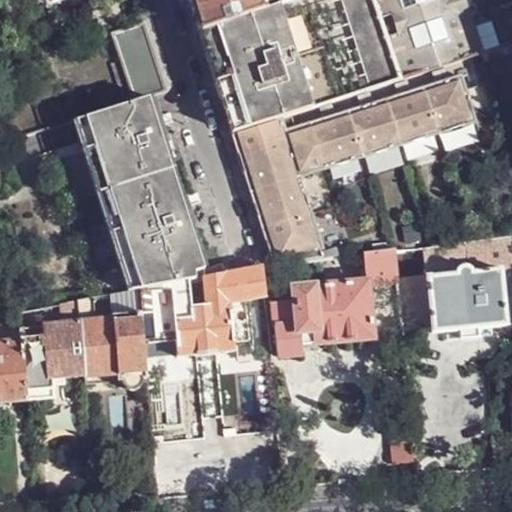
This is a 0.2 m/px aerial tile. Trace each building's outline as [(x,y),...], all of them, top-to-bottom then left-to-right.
[(259,0),(190,0),(201,31),(263,10),(259,0)] [(201,31),(233,134),(402,79),(375,0),(292,0),(291,1),(275,6),(263,10),(201,31)] [(259,0),(263,10),(275,6),(273,0),(259,0)] [(511,0),(375,0),(402,79),(458,61),(482,53),(483,53),(511,43),(511,0)] [(148,98),(167,92),(146,23),(112,34),(119,56),(121,56),(121,60),(135,102),(148,98)] [(112,64),(124,105),(135,102),(121,60),(112,64)] [(274,265),(275,266),(337,258),(336,248),(324,252),(296,164),(303,163),(306,174),(475,120),(476,123),(483,121),(481,114),(474,116),(461,75),(310,123),(311,126),(287,133),(282,119),(233,134),(252,195),(274,265)] [(203,270),(148,98),(135,102),(124,105),(85,117),(138,292),(147,290),(195,282),(193,273),(203,270)] [(128,294),(138,292),(85,117),(73,121),(128,294)] [(472,269),(473,271),(500,267),(501,269),(511,267),(511,234),(465,241),(468,265),(469,266),(470,268),(472,269)] [(393,250),(397,279),(426,276),(455,273),(459,269),(463,266),(464,265),(468,265),(465,241),(405,249),(393,250)] [(393,250),(362,254),(365,281),(366,281),(367,288),(397,285),(397,279),(393,250)] [(262,268),(264,291),(275,289),(273,265),(262,268)] [(432,331),(432,333),(460,330),(480,327),(507,324),(501,269),(500,267),(473,271),(472,269),(470,268),(469,266),(468,265),(464,265),(463,266),(459,269),(455,273),(426,276),(432,331)] [(264,291),(262,268),(226,276),(225,276),(204,280),(206,306),(231,304),(231,307),(265,300),(264,291)] [(397,285),(402,334),(432,331),(426,276),(397,279),(397,285)] [(277,358),(281,361),(300,359),(302,356),(301,347),(373,339),(367,288),(366,281),(365,281),(361,282),(336,285),(293,289),(294,296),(289,297),(289,302),(271,304),(277,358)] [(264,291),(265,300),(276,299),(275,289),(264,291)] [(138,292),(139,306),(149,305),(148,303),(147,290),(138,292)] [(118,374),(118,382),(146,380),(146,378),(140,314),(112,317),(112,322),(96,324),(95,300),(79,302),(80,311),(81,326),(86,377),(118,374)] [(65,305),(66,312),(80,311),(79,302),(65,305)] [(175,343),(177,359),(236,353),(231,307),(231,304),(206,306),(200,306),(199,302),(189,303),(190,307),(173,309),(174,312),(146,314),(149,345),(175,343)] [(22,343),(27,401),(54,399),(52,386),(52,381),(64,379),(86,378),(86,377),(81,326),(28,329),(26,312),(20,313),(22,330),(22,343)] [(480,327),(460,330),(461,338),(480,336),(480,327)] [(0,408),(4,408),(3,404),(12,403),(27,402),(27,401),(22,343),(0,344),(0,408)] [(86,378),(86,385),(118,382),(118,374),(86,377),(86,378)] [(413,460),(410,410),(388,411),(391,462),(413,460)]
